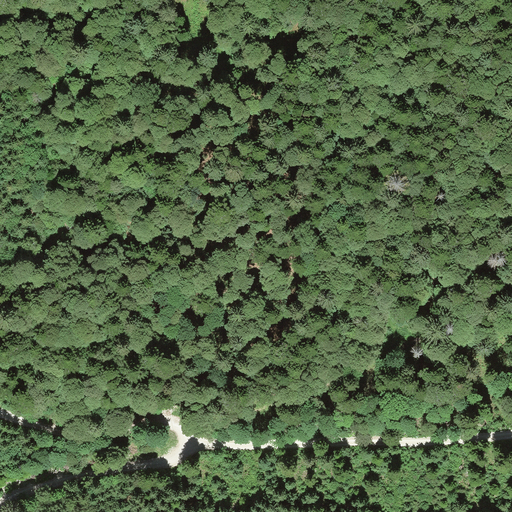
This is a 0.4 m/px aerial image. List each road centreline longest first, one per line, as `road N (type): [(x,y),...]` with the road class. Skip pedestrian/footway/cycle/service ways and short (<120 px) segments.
road 1 (track): [(0,413),(78,436),(176,424),(185,437),(244,446),(511,436)]
road 2 (track): [(0,506),(71,477),(162,464),(182,451),(185,437)]
